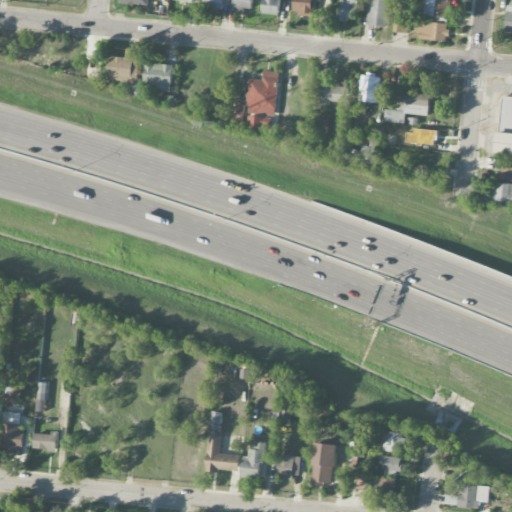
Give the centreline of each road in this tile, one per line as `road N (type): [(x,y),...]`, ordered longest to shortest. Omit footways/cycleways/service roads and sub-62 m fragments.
road 1 (motorway): [(0,171),(233,244),(511,353)]
road 2 (motorway): [(511,306),(365,245),(0,126)]
road 3 (tertiary): [(511,67),(0,18)]
road 4 (residential): [(311,511),(0,479)]
road 5 (residential): [(480,64),(465,202)]
